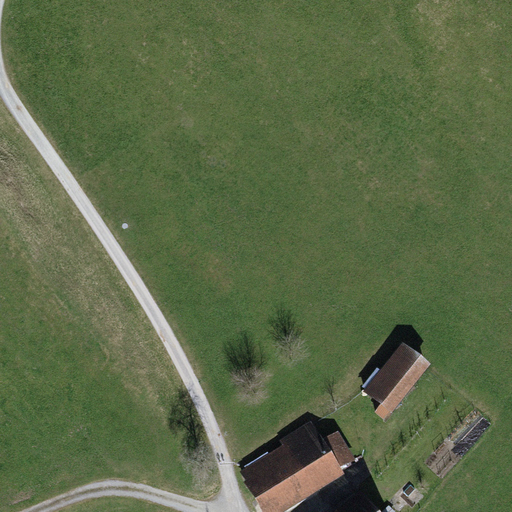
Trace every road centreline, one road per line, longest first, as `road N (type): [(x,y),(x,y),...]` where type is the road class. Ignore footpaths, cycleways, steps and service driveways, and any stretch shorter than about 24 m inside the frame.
road 1 (track): [(0,76),(179,359),(220,446),(236,511)]
road 2 (track): [(203,511),(123,488),(92,490),(35,511)]
